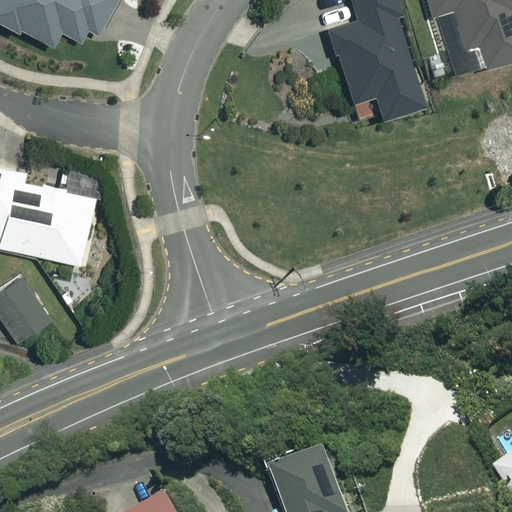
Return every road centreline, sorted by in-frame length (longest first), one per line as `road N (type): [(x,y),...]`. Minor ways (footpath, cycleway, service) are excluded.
road 1 (tertiary): [(511,242),(223,342)]
road 2 (tertiary): [(223,342),(0,432)]
road 3 (residential): [(223,342),(181,220),(168,129)]
road 4 (residential): [(0,97),(55,119),(168,129)]
road 5 (residential): [(168,129),(178,84),(223,0)]
